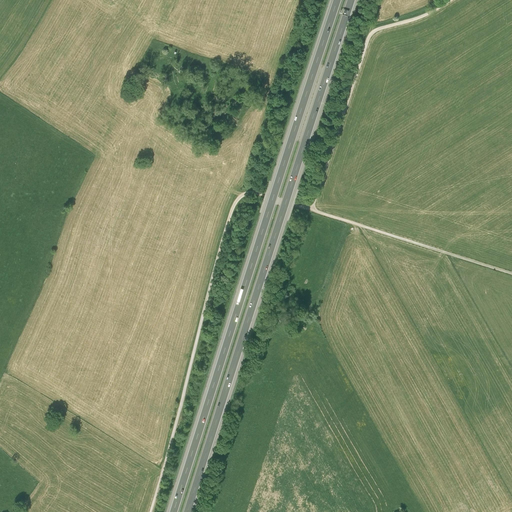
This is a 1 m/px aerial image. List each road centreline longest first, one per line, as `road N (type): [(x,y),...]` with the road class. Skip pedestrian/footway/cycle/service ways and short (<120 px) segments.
road 1 (motorway): [(338,0),(173,511)]
road 2 (motorway): [(187,511),(351,0)]
road 3 (track): [(310,212),(256,196),(232,207),(151,511)]
road 4 (track): [(310,212),(370,34),(451,0)]
road 5 (track): [(511,275),(310,212)]
